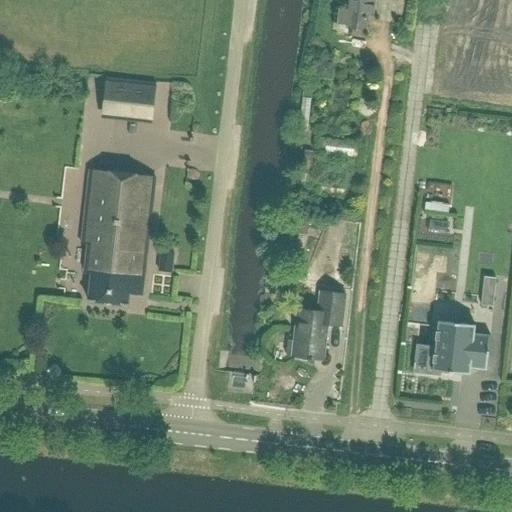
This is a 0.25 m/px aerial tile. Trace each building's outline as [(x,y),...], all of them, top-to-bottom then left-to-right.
[(348,0),(347,11),(340,10),(338,24),(348,26),(348,29),(365,32),(368,15),(373,15),(375,0),(348,0)] [(107,78),(104,104),(153,110),(156,84),(107,78)] [(307,133),(300,132),(299,140),(306,141),(307,133)] [(332,136),(332,152),(359,152),(359,137),(332,136)] [(304,160),(312,161),(313,153),(305,152),(304,160)] [(142,297),(156,178),(90,171),(82,245),(88,246),(85,274),(92,275),(89,302),(128,307),(129,295),(142,297)] [(425,203),(424,211),(449,213),(450,205),(425,203)] [(172,273),(174,253),(161,252),(159,272),(172,273)] [(484,277),(481,305),(492,307),(495,279),(484,277)] [(342,328),(346,296),(320,293),(318,313),(298,310),(294,342),(289,341),(287,356),(292,357),(324,361),(329,326),(342,328)] [(475,323),(444,320),(444,322),(445,322),(443,346),(435,345),(432,368),(462,372),(463,365),(471,366),(486,368),(490,333),(475,331),(475,323)] [(324,376),(316,396),(326,400),(334,380),(324,376)]
